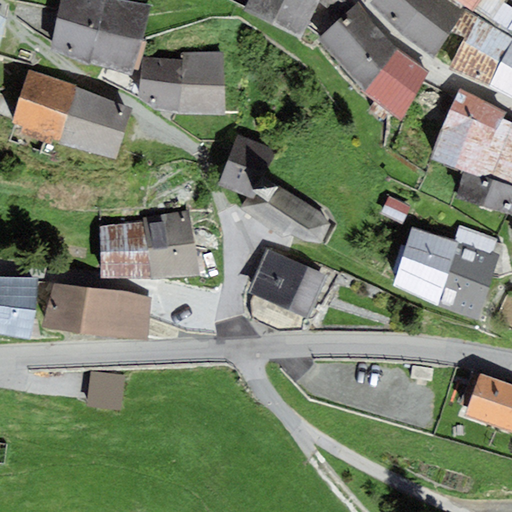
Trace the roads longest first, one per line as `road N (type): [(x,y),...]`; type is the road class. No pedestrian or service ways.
road 1 (tertiary): [(248,344),(398,343),(511,361)]
road 2 (residential): [(0,272),(192,291),(243,313)]
road 3 (tertiary): [(0,353),(248,344)]
road 4 (residential): [(243,313),(211,178),(189,143),(150,116)]
road 5 (tertiary): [(511,109),(397,45),(360,0)]
